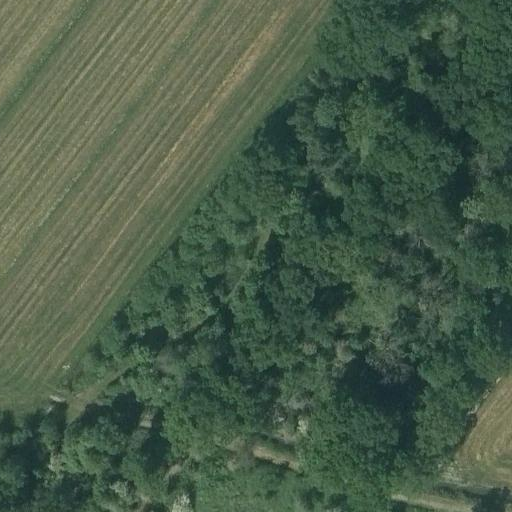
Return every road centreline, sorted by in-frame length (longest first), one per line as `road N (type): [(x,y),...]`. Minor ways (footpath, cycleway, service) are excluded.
road 1 (track): [(61,511),(70,492),(67,420),(97,384),(225,311),(254,263),(315,92),(374,23),(409,0)]
road 2 (track): [(137,511),(511,26)]
